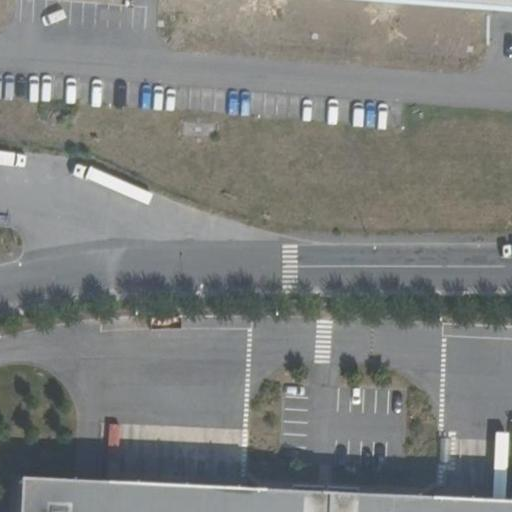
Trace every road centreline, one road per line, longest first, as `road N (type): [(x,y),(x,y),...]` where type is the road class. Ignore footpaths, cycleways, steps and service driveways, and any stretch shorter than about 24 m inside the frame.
road 1 (unclassified): [(0,290),(114,265),(511,267)]
road 2 (unknown): [(511,348),(150,334),(0,358)]
